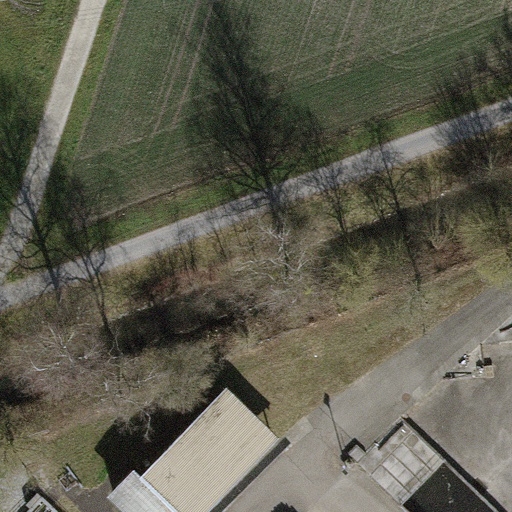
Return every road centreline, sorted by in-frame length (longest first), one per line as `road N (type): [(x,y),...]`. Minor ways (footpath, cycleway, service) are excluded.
road 1 (track): [(511,109),(0,298)]
road 2 (track): [(0,294),(98,0)]
